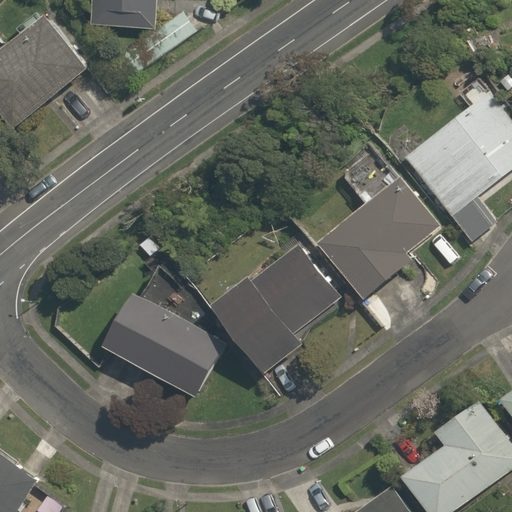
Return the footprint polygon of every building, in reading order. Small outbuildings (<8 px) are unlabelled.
[(164,0),(100,0),(97,23),(160,31),(164,0)] [(210,30),(195,9),(120,60),(135,82),(210,30)] [(60,19),(0,62),(0,102),(19,129),(98,72),(60,19)] [(511,178),(511,108),(500,92),(492,97),(481,82),(467,92),(478,107),(411,157),(476,245),(504,224),(485,198),(511,178)] [(326,245),(374,304),(426,263),(418,253),(446,230),(384,154),(349,182),(371,209),(326,245)] [(348,299),(308,246),(228,306),(279,374),(313,348),(302,334),(348,299)] [(236,338),(157,293),(123,354),(202,399),(236,338)] [(458,445),(414,476),(439,511),(464,511),(511,478),(511,426),(494,401),(449,432),(458,445)] [(0,511),(21,511),(48,478),(0,440),(0,511)] [(424,511),(403,482),(360,511),(424,511)]
